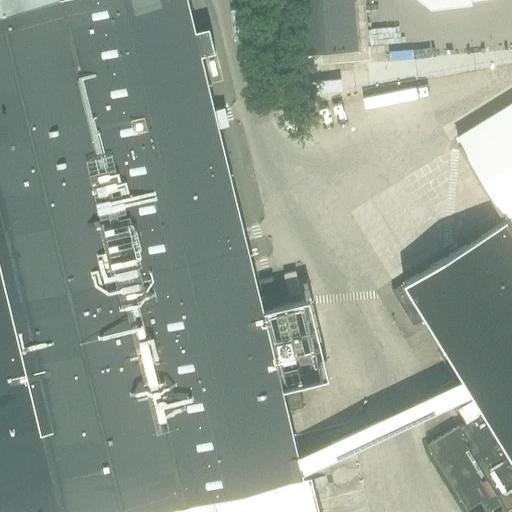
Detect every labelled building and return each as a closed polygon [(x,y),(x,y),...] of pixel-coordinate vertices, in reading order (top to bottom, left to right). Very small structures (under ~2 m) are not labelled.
[(311,475),(304,477),(282,387),(323,377),(304,299),(263,309),(187,0),(0,0),(0,511),(312,511),(308,494),(315,492),(311,475)] [(353,0),(293,0),(297,54),(357,49),(353,0)] [(461,107),(469,122),(503,105),(496,90),(461,107)] [(413,324),(425,317),(483,411),(476,415),(475,413),(426,443),(467,508),(480,499),(488,511),(502,502),(508,511),(511,508),(511,106),(459,140),(507,219),(392,289),(413,324)] [(284,273),(290,296),(303,293),(297,270),(284,273)]
